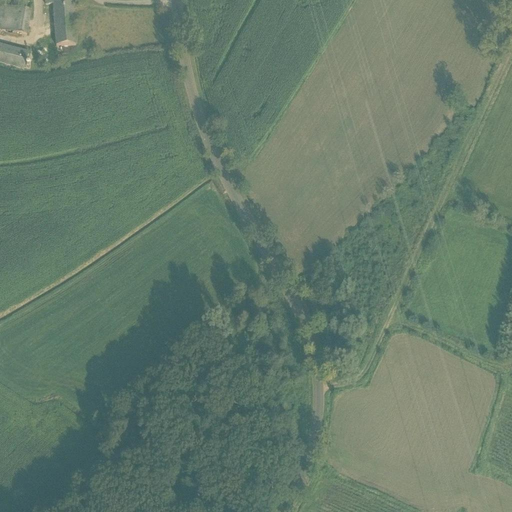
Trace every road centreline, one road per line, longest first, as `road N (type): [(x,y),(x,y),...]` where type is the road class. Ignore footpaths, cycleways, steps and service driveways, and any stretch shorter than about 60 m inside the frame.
road 1 (tertiary): [(174,0),(201,126),(298,316),(316,378),(306,458),(280,511)]
road 2 (track): [(511,44),(365,373),(318,396)]
road 3 (track): [(388,331),(402,325),(496,365),(511,361)]
